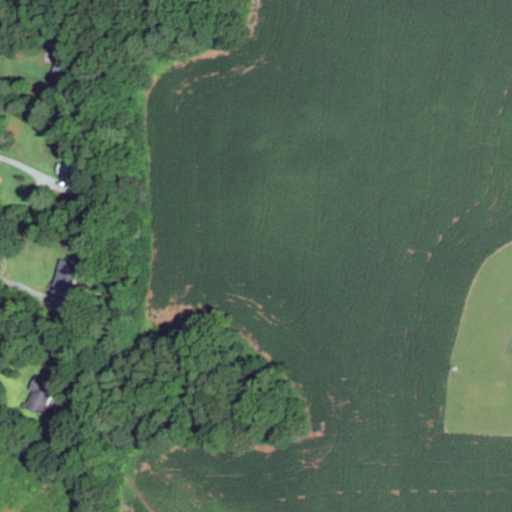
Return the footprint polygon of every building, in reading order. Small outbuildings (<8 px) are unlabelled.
[(103,2),(111,0),(119,0),(121,9),(106,13),(103,2)] [(72,83),(53,79),(64,35),(83,40),(72,83)] [(66,172),(61,172),(62,162),(67,163),(69,149),(87,151),(83,182),(65,180),(66,172)] [(80,261),(71,300),(53,295),(62,256),(80,261)] [(34,392),(30,390),(39,373),(44,376),(50,365),(66,375),(49,404),(58,409),(53,418),(44,413),(43,414),(27,405),(34,392)]
